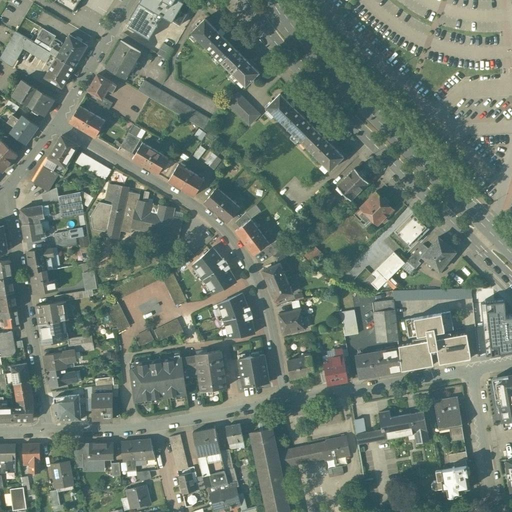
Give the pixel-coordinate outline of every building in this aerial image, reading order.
[(54,0),(53,2),(72,13),(79,0),(54,0)] [(143,0),(128,26),(149,38),(163,14),(180,24),(192,5),(183,0),(143,0)] [(57,37),(24,17),(15,31),(48,51),(55,40),(57,37)] [(234,48),(205,18),(191,32),(221,61),(234,48)] [(48,51),(15,31),(3,52),(16,59),(23,47),(47,62),(52,53),(48,51)] [(87,45),(69,34),(63,45),(57,56),(75,66),(87,45)] [(63,45),(55,40),(48,51),(52,53),(57,56),(63,45)] [(121,41),(107,66),(124,76),(132,61),(135,62),(140,53),(121,41)] [(173,48),(163,43),(157,53),(167,59),(173,48)] [(258,72),(234,48),(221,61),(245,85),(258,72)] [(57,56),(52,53),(47,62),(46,63),(51,66),(57,56)] [(74,66),(57,56),(51,66),(44,77),(62,87),(74,66)] [(112,75),(101,68),(97,74),(109,80),(112,75)] [(109,80),(97,74),(88,90),(99,96),(102,99),(103,97),(108,90),(113,93),(117,86),(112,83),(112,82),(109,80)] [(54,99),(22,79),(12,95),(45,115),(54,99)] [(159,89),(144,81),(138,91),(153,99),(159,89)] [(189,107),(159,89),(153,99),(184,117),(189,107)] [(248,104),(237,93),(227,104),(238,114),(248,104)] [(313,127),(280,93),(266,107),(300,140),(313,127)] [(113,102),(103,97),(102,99),(99,96),(96,102),(109,109),(113,102)] [(428,128),(433,123),(413,102),(407,107),(428,128)] [(260,115),(248,104),(238,114),(249,125),(260,115)] [(105,120),(79,105),(69,122),(95,137),(105,120)] [(15,113),(5,106),(0,112),(0,116),(7,121),(12,114),(14,115),(15,113)] [(12,114),(7,121),(15,127),(20,119),(14,115),(12,114)] [(15,127),(11,132),(25,143),(38,126),(23,115),(20,119),(15,127)] [(133,124),(120,147),(132,154),(141,140),(135,136),(140,128),(133,124)] [(313,127),(300,140),(330,170),(343,156),(313,127)] [(199,128),(195,136),(204,139),(207,132),(199,128)] [(78,146),(61,136),(48,158),(65,167),(78,146)] [(0,169),(1,171),(17,154),(2,141),(0,142),(0,169)] [(168,158),(142,142),(132,159),(158,174),(168,158)] [(205,150),(200,146),(193,156),(198,159),(205,150)] [(111,169),(82,151),(76,161),(105,179),(111,169)] [(217,168),(222,156),(211,152),(206,163),(217,168)] [(48,158),(42,168),(43,168),(35,183),(34,182),(33,183),(48,191),(58,174),(63,177),(68,168),(65,167),(48,158)] [(204,179),(178,164),(168,181),(194,196),(204,179)] [(354,167),(337,185),(338,186),(337,187),(337,190),(340,193),(343,193),(344,192),(351,200),(369,182),(365,178),(369,173),(363,168),(359,172),(354,167)] [(115,185),(108,184),(105,200),(112,201),(115,185)] [(106,232),(105,235),(118,238),(122,216),(125,204),(128,187),(115,184),(115,185),(112,201),(110,209),(106,232)] [(325,187),(316,197),(322,203),(332,194),(325,187)] [(240,207),(217,188),(204,202),(227,222),(240,207)] [(80,192),(58,196),(59,203),(43,206),(44,217),(40,217),(41,222),(84,214),(80,192)] [(375,192),(360,207),(367,214),(377,225),(393,209),(387,203),(389,201),(384,196),(382,198),(375,192)] [(152,204),(137,200),(136,206),(135,209),(170,217),(171,216),(172,217),(174,208),(158,205),(158,207),(152,205),(152,204)] [(136,206),(125,204),(122,216),(133,218),(135,209),(136,206)] [(43,206),(21,209),(23,225),(41,222),(40,217),(44,217),(43,206)] [(104,207),(99,230),(106,232),(110,209),(104,207)] [(367,214),(360,208),(353,215),(360,221),(367,214)] [(170,217),(135,209),(133,218),(131,228),(132,228),(132,227),(177,237),(177,238),(178,238),(182,219),(172,217),(171,216),(170,217)] [(247,212),(235,222),(240,227),(251,219),(252,219),(247,212)] [(413,212),(394,230),(410,246),(428,227),(413,212)] [(240,227),(236,230),(253,254),(269,243),(251,219),(240,227)] [(41,222),(23,225),(26,241),(46,237),(45,229),(42,229),(41,222)] [(83,226),(54,231),(57,247),(78,244),(77,237),(84,235),(83,226)] [(428,249),(422,256),(439,270),(455,251),(438,237),(428,249)] [(423,243),(406,260),(415,269),(421,263),(419,260),(422,256),(428,249),(423,243)] [(315,246),(306,256),(312,261),(321,251),(315,246)] [(212,247),(192,265),(199,272),(203,279),(208,285),(213,294),(236,281),(233,275),(228,268),(230,267),(223,258),(222,259),(217,252),(212,247)] [(52,248),(27,252),(31,272),(46,270),(44,258),(51,257),(53,257),(52,248)] [(283,250),(273,256),(277,261),(286,255),(283,250)] [(393,252),(376,269),(380,274),(386,280),(390,276),(404,262),(393,252)] [(51,257),(44,258),(46,270),(53,269),(51,257)] [(9,260),(0,261),(0,278),(12,276),(9,260)] [(279,263),(262,270),(269,285),(286,278),(279,263)] [(46,270),(31,272),(34,293),(49,290),(46,270)] [(153,270),(112,290),(117,300),(157,280),(153,270)] [(185,300),(172,273),(162,278),(175,305),(185,300)] [(380,274),(371,283),(377,289),(386,280),(380,274)] [(0,278),(0,294),(14,292),(15,292),(12,276),(0,278)] [(398,284),(390,276),(386,280),(394,288),(398,284)] [(286,278),(269,285),(275,300),(292,293),(286,278)] [(471,297),(471,287),(453,288),(454,298),(471,297)] [(437,298),(437,288),(394,290),(394,299),(437,298)] [(82,291),(55,296),(56,301),(64,300),(64,301),(83,297),(82,291)] [(14,292),(0,294),(0,296),(1,304),(3,311),(17,309),(14,292)] [(242,293),(218,304),(220,310),(222,314),(223,317),(226,327),(228,337),(254,333),(253,325),(251,318),(252,317),(249,307),(248,307),(245,299),(242,293)] [(303,298),(292,301),(294,307),(305,304),(303,298)] [(56,301),(36,305),(39,324),(58,321),(62,320),(68,319),(64,301),(64,300),(56,301)] [(393,300),(372,302),(373,312),(394,309),(393,300)] [(130,326),(119,303),(108,308),(119,331),(130,326)] [(511,318),(505,319),(504,303),(482,306),(488,356),(511,353),(511,318)] [(17,309),(3,311),(4,317),(6,329),(20,326),(17,309)] [(301,309),(278,314),(283,334),(305,329),(301,309)] [(394,309),(373,312),(377,342),(398,339),(394,309)] [(428,340),(399,345),(399,348),(402,370),(434,365),(431,350),(437,349),(439,364),(471,358),(467,333),(436,338),(435,333),(454,329),(450,311),(405,319),(408,337),(426,334),(428,340)] [(354,314),(341,317),(344,336),(358,333),(354,314)] [(177,318),(154,330),(159,340),(172,334),(182,329),(177,318)] [(58,321),(39,324),(43,344),(61,341),(61,340),(58,321)] [(148,329),(134,336),(140,346),(154,339),(148,329)] [(182,329),(172,334),(175,338),(184,333),(182,329)] [(8,337),(0,338),(0,348),(8,348),(10,348),(8,337)] [(83,337),(68,339),(69,345),(74,344),(84,343),(83,337)] [(84,343),(74,344),(75,351),(93,348),(92,342),(84,343)] [(8,348),(0,348),(0,349),(1,356),(9,355),(8,348)] [(399,348),(356,356),(359,378),(402,370),(399,348)] [(220,350),(207,352),(206,349),(201,350),(201,353),(196,354),(196,356),(199,376),(201,390),(207,390),(207,391),(212,391),(212,389),(225,387),(225,386),(224,386),(220,358),(221,358),(220,350)] [(73,350),(45,355),(47,370),(65,367),(64,361),(74,360),(73,350)] [(264,354),(238,359),(243,387),(269,382),(264,354)] [(9,355),(1,356),(0,356),(0,359),(1,363),(11,361),(10,355),(9,355)] [(343,355),(329,358),(330,363),(325,364),(326,370),(328,383),(347,380),(343,355)] [(165,371),(131,375),(134,400),(186,393),(184,379),(199,376),(196,356),(181,358),(180,357),(164,360),(165,371)] [(304,357),(287,360),(291,378),(308,374),(307,369),(313,368),(312,360),(305,361),(304,357)] [(26,364),(11,366),(14,383),(29,380),(26,364)] [(65,367),(47,370),(50,386),(68,383),(66,372),(65,367)] [(75,371),(66,372),(68,383),(77,381),(75,371)] [(511,374),(492,378),(495,398),(500,398),(501,403),(499,403),(502,422),(509,421),(509,424),(511,423),(511,374)] [(29,380),(14,383),(18,405),(33,403),(29,380)] [(54,402),(55,416),(60,420),(81,419),(79,394),(65,396),(65,401),(54,402)] [(104,396),(92,396),(93,404),(104,404),(104,396)] [(457,404),(443,406),(442,400),(434,402),(438,427),(448,425),(450,437),(463,435),(457,404)] [(1,403),(0,402),(0,420),(16,421),(13,407),(7,407),(7,402),(1,403)] [(33,403),(18,405),(18,407),(13,407),(16,421),(23,420),(29,420),(33,416),(33,409),(33,403)] [(112,419),(112,404),(104,404),(93,404),(93,419),(112,419)] [(365,432),(356,434),(357,443),(414,433),(416,443),(428,440),(423,411),(390,417),(389,410),(378,412),(381,430),(365,432)] [(363,418),(354,420),(356,434),(365,432),(363,418)] [(240,424),(225,426),(228,443),(235,442),(243,441),(240,424)] [(215,427),(193,432),(198,456),(203,455),(204,462),(213,461),(211,454),(220,452),(215,427)] [(276,453),(271,428),(251,432),(268,511),(288,511),(279,466),(278,461),(276,453)] [(180,434),(169,436),(177,470),(188,468),(180,434)] [(346,437),(326,441),(327,442),(308,446),(310,455),(324,452),(325,456),(325,459),(350,454),(346,437)] [(151,439),(134,440),(135,459),(134,459),(135,464),(146,463),(146,458),(155,458),(151,439)] [(134,440),(121,442),(123,461),(127,460),(127,471),(135,470),(135,464),(134,459),(135,459),(134,440)] [(113,458),(113,442),(73,443),(74,448),(78,467),(95,466),(95,462),(104,462),(104,461),(103,461),(103,459),(113,458)] [(38,443),(23,444),(23,460),(39,459),(38,443)] [(15,444),(0,444),(0,472),(15,472),(15,444)] [(308,446),(295,449),(297,457),(278,461),(279,466),(325,456),(324,452),(310,455),(308,446)] [(295,449),(276,453),(278,461),(297,457),(295,449)] [(466,451),(448,454),(449,462),(453,462),(465,459),(467,459),(466,451)] [(39,472),(39,459),(23,460),(23,464),(29,464),(29,472),(39,472)] [(465,459),(453,462),(454,466),(452,467),(452,468),(466,466),(467,466),(465,459)] [(69,460),(52,463),(56,487),(57,487),(56,485),(72,482),(72,484),(73,484),(69,460)] [(119,462),(111,463),(112,476),(120,475),(119,462)] [(342,466),(327,469),(328,474),(343,471),(342,466)] [(452,468),(436,471),(437,480),(433,481),(431,484),(432,488),(435,490),(443,488),(444,496),(448,495),(448,496),(456,494),(465,492),(464,488),(469,487),(467,476),(467,475),(469,474),(469,468),(466,467),(466,466),(452,468)] [(233,468),(224,470),(228,482),(231,481),(237,479),(233,467),(233,468)] [(149,470),(136,472),(137,482),(151,478),(149,470)] [(224,470),(209,474),(212,486),(228,482),(224,470)] [(191,472),(178,476),(182,493),(195,490),(193,482),(191,472)] [(209,474),(196,477),(197,481),(199,489),(208,487),(212,486),(209,474)] [(27,476),(21,477),(23,486),(23,490),(29,489),(27,476)] [(212,486),(208,487),(209,493),(233,487),(231,481),(228,482),(212,486)] [(146,484),(125,489),(130,508),(151,503),(146,484)] [(23,486),(10,488),(13,510),(26,508),(23,490),(23,486)] [(233,487),(209,493),(214,510),(230,506),(230,508),(232,508),(231,506),(240,504),(236,487),(235,486),(233,487)] [(57,489),(49,491),(52,506),(60,504),(57,489)]
